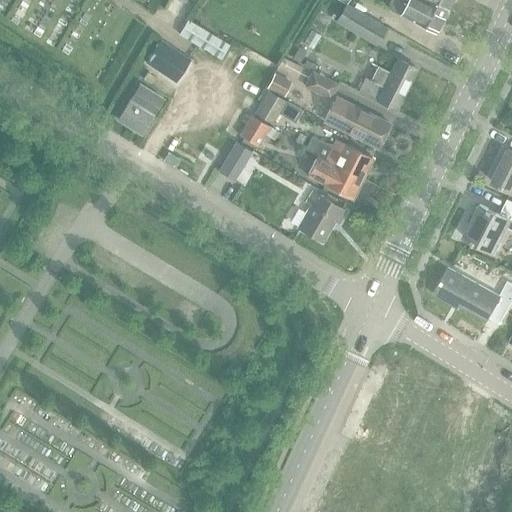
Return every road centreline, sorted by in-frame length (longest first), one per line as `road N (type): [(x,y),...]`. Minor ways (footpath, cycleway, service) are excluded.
road 1 (residential): [(369,309),(0,83)]
road 2 (tertiary): [(369,309),(511,11)]
road 3 (tertiary): [(276,511),(369,309)]
road 4 (residential): [(511,396),(369,309)]
